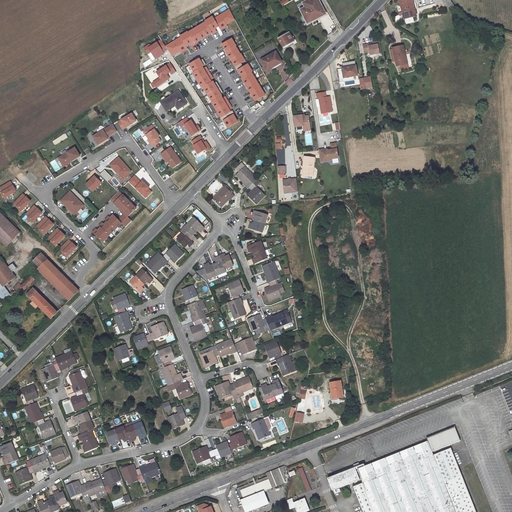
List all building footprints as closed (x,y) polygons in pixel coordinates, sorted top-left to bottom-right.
[(324,15),(322,12),(324,11),(321,7),(322,6),(318,0),(308,0),(303,3),(305,7),(301,10),(303,15),(304,14),(308,22),(317,17),(318,18),(324,15)] [(399,0),(404,20),(416,17),(412,0),(399,0)] [(304,14),(303,15),(307,23),(318,18),(317,17),(308,22),(304,14)] [(284,48),(294,42),(289,32),(278,38),(284,48)] [(373,43),(363,45),(364,54),(370,53),(370,56),(380,54),(378,44),(374,45),(373,43)] [(393,49),(390,50),(393,61),(395,61),(396,64),(397,66),(405,64),(403,55),(405,55),(403,46),(393,48),(393,49)] [(282,62),(276,52),(261,60),(267,70),(271,67),(271,66),(272,65),(273,67),(282,62)] [(358,75),(356,66),(342,68),(343,73),(344,73),(345,78),(358,75)] [(371,77),(363,78),(365,89),(372,87),(371,77)] [(186,104),(178,92),(161,103),(167,111),(175,105),(178,109),(186,104)] [(325,92),(316,94),(317,99),(319,99),(320,107),(322,113),(332,112),(330,97),(326,97),(325,92)] [(136,121),(132,114),(118,122),(123,129),(136,121)] [(302,115),(294,116),(295,127),(303,126),(304,131),(311,130),(309,116),(305,116),(302,117),(302,115)] [(113,125),(93,137),(98,145),(108,139),(107,137),(117,131),(113,125)] [(161,141),(158,137),(159,136),(152,126),(143,131),(149,139),(148,140),(153,147),(161,141)] [(181,162),(171,147),(161,154),(163,157),(165,156),(168,162),(173,168),(181,162)] [(63,165),(72,160),(72,161),(80,156),(75,148),(58,158),(63,165)] [(123,179),(131,171),(119,157),(110,165),(123,179)] [(315,158),(304,157),(303,166),(305,166),(304,175),(312,176),(315,158)] [(244,166),(237,174),(237,175),(241,179),(241,180),(244,183),(243,184),(248,189),(248,188),(253,183),(257,179),(244,166)] [(102,183),(95,176),(86,185),(93,192),(102,183)] [(151,192),(148,188),(149,187),(142,181),(141,182),(135,176),(130,182),(145,198),(151,192)] [(253,183),(248,188),(251,191),(252,191),(248,195),(247,196),(256,204),(265,195),(257,186),(261,182),(257,179),(253,183)] [(298,192),(296,179),(283,180),(284,193),(298,192)] [(13,185),(11,186),(9,182),(0,187),(0,188),(2,192),(1,192),(5,198),(16,191),(13,185)] [(225,186),(212,199),(220,206),(221,206),(225,202),(226,202),(229,199),(230,200),(235,195),(232,193),(225,186)] [(114,203),(125,214),(119,220),(113,215),(110,218),(109,217),(105,220),(107,221),(107,222),(104,225),(102,223),(99,226),(101,228),(98,231),(96,229),(93,232),(103,242),(109,236),(115,229),(115,230),(121,223),(125,227),(132,221),(128,217),(136,209),(123,195),(122,195),(119,191),(110,199),(114,203)] [(80,209),(80,207),(83,204),(70,192),(61,201),(73,214),(76,211),(78,211),(80,209)] [(26,197),(25,199),(21,195),(14,203),(18,206),(17,207),(21,211),(31,202),(26,197)] [(38,209),(37,210),(33,206),(26,214),(29,218),(28,218),(33,223),(42,213),(38,209)] [(268,215),(254,211),(253,216),(255,217),(254,220),(265,224),(268,215)] [(0,240),(6,247),(20,232),(0,212),(0,240)] [(49,220),(48,221),(44,218),(37,225),(41,229),(40,230),(44,234),(54,224),(49,220)] [(194,218),(188,225),(195,232),(198,230),(200,232),(204,228),(194,218)] [(265,224),(254,220),(253,224),(250,223),(249,229),(262,233),(265,224)] [(188,225),(181,231),(183,233),(191,241),(195,237),(193,235),(195,232),(188,225)] [(61,231),(60,233),(56,229),(49,237),(52,240),(51,241),(56,246),(65,236),(61,231)] [(183,233),(177,240),(185,247),(187,245),(189,247),(193,243),(191,241),(183,233)] [(72,243),(71,244),(68,241),(60,248),(64,252),(63,253),(67,257),(77,247),(72,243)] [(248,246),(247,247),(249,252),(252,251),(253,254),(264,250),(260,241),(252,244),(248,246)] [(175,245),(163,257),(167,261),(170,259),(171,258),(175,262),(175,263),(184,254),(175,245)] [(264,250),(253,254),(255,257),(252,259),(254,264),(267,259),(264,250)] [(159,253),(146,265),(154,273),(159,268),(159,269),(162,266),(163,267),(168,262),(167,261),(163,257),(159,253)] [(41,254),(33,262),(39,268),(71,299),(79,291),(41,254)] [(219,256),(225,269),(233,265),(229,255),(226,256),(225,254),(219,256)] [(216,263),(213,265),(217,275),(226,272),(225,269),(219,256),(214,258),(216,263)] [(1,258),(0,258),(0,282),(3,286),(8,283),(15,277),(11,272),(8,268),(1,258)] [(280,278),(274,262),(263,266),(266,272),(265,272),(267,277),(265,277),(268,283),(269,283),(275,280),(276,280),(280,278)] [(14,263),(8,268),(11,272),(18,268),(14,263)] [(209,263),(203,266),(209,279),(217,275),(213,265),(210,266),(209,263)] [(136,276),(144,284),(147,281),(149,283),(153,279),(143,269),(136,276)] [(21,286),(20,288),(23,291),(34,280),(31,276),(21,286)] [(130,283),(140,293),(144,289),(142,286),(144,284),(136,276),(130,283)] [(239,280),(227,285),(233,301),(240,298),(238,295),(238,294),(243,292),(244,291),(239,280)] [(271,287),(265,290),(269,301),(281,296),(280,293),(277,285),(276,283),(275,280),(269,283),(271,287)] [(0,282),(0,296),(4,301),(10,295),(11,296),(16,291),(13,288),(8,283),(3,286),(0,282)] [(18,283),(13,288),(16,291),(20,288),(21,286),(18,283)] [(193,285),(183,289),(183,290),(185,295),(184,295),(186,301),(189,300),(190,304),(197,302),(195,297),(197,296),(193,285)] [(33,288),(27,295),(31,299),(33,301),(38,306),(51,319),(57,312),(47,302),(38,293),(33,288)] [(39,292),(38,293),(47,302),(48,301),(39,292)] [(125,293),(113,298),(114,301),(117,308),(120,314),(126,312),(124,308),(124,307),(129,305),(130,305),(125,293)] [(233,301),(228,303),(234,319),(245,315),(242,309),(243,309),(242,304),(243,304),(240,298),(233,301)] [(190,304),(189,305),(189,306),(191,311),(190,311),(192,316),(191,316),(193,322),(194,322),(206,317),(203,309),(199,301),(197,302),(190,304)] [(271,315),(265,318),(266,319),(268,325),(270,330),(292,321),(287,310),(282,312),(282,313),(276,316),(276,315),(272,316),(271,315)] [(120,314),(114,316),(121,333),(131,329),(131,328),(129,323),(130,322),(128,318),(129,318),(127,311),(126,312),(120,314)] [(259,315),(247,319),(252,331),(264,327),(266,331),(270,330),(268,325),(266,319),(261,320),(259,315)] [(206,317),(194,322),(196,326),(191,329),(190,329),(195,340),(203,337),(207,335),(206,332),(203,325),(207,323),(208,323),(206,317)] [(153,333),(150,334),(152,341),(168,334),(163,322),(152,327),(154,332),(153,333)] [(145,336),(144,333),(139,335),(139,336),(134,338),(133,339),(137,349),(142,347),(148,345),(148,342),(152,341),(150,334),(145,336)] [(250,338),(234,344),(237,351),(240,349),(241,349),(243,354),(243,355),(255,350),(254,350),(257,349),(252,338),(250,339),(250,338)] [(232,339),(215,346),(216,349),(219,355),(219,356),(220,356),(226,354),(226,355),(230,353),(231,354),(237,352),(237,351),(234,344),(232,339)] [(277,341),(264,346),(269,357),(270,357),(275,355),(275,356),(277,359),(283,357),(277,341)] [(125,345),(113,349),(118,361),(121,360),(130,357),(134,355),(132,349),(128,350),(127,350),(125,345)] [(212,351),(200,355),(205,368),(217,363),(214,357),(219,355),(216,349),(215,346),(210,348),(211,348),(212,351)] [(170,347),(158,352),(160,355),(162,362),(164,367),(171,365),(169,361),(174,358),(175,358),(170,347)] [(65,354),(55,358),(56,360),(57,364),(60,370),(60,371),(67,368),(66,367),(70,365),(70,364),(76,362),(75,360),(78,359),(76,354),(73,355),(72,351),(72,352),(65,354)] [(277,359),(276,360),(278,366),(279,365),(281,370),(282,369),(284,375),(285,376),(295,371),(288,355),(283,357),(277,359)] [(57,364),(56,360),(52,362),(44,366),(45,369),(42,370),(47,382),(58,377),(56,372),(57,371),(60,370),(57,364)] [(164,367),(161,369),(165,377),(168,385),(180,381),(181,380),(183,380),(181,375),(179,376),(178,374),(177,375),(175,370),(174,371),(172,365),(171,365),(164,367)] [(71,375),(70,375),(70,376),(73,382),(72,382),(73,386),(72,387),(75,393),(82,390),(87,388),(83,378),(81,372),(80,371),(71,375)] [(239,384),(234,386),(237,392),(239,397),(240,397),(243,396),(242,392),(253,388),(249,378),(243,380),(243,379),(238,381),(239,384)] [(284,393),(278,380),(273,382),(274,384),(271,386),(275,396),(284,393)] [(168,385),(167,386),(169,391),(175,389),(180,399),(192,394),(187,383),(181,385),(180,381),(168,385)] [(227,381),(216,386),(221,398),(232,394),(234,398),(236,398),(238,402),(240,401),(239,397),(237,392),(234,386),(230,387),(227,381)] [(343,397),(340,381),(330,383),(332,393),(333,399),(339,398),(343,397)] [(275,396),(271,386),(267,387),(266,384),(261,387),(266,400),(275,396)] [(34,385),(22,390),(28,406),(34,403),(33,400),(33,399),(38,397),(34,385)] [(77,397),(71,399),(76,411),(88,406),(83,394),(88,392),(87,388),(82,390),(75,393),(77,397)] [(28,406),(25,407),(32,424),(43,419),(44,419),(42,412),(40,413),(39,409),(38,409),(35,403),(34,403),(28,406)] [(178,413),(168,417),(172,430),(184,425),(184,424),(182,419),(186,417),(182,406),(176,408),(178,413)] [(230,407),(224,409),(226,413),(226,414),(221,416),(220,416),(224,427),(237,423),(230,407)] [(262,409),(251,413),(253,418),(264,413),(262,409)] [(87,412),(74,417),(76,423),(79,421),(80,425),(91,421),(87,412)] [(268,417),(251,424),(254,430),(255,429),(257,433),(258,433),(260,439),(270,435),(269,431),(266,423),(270,421),(268,417)] [(43,419),(32,424),(33,428),(38,426),(43,437),(55,433),(51,421),(50,421),(45,423),(43,419)] [(91,421),(80,425),(82,428),(79,429),(81,434),(81,435),(91,430),(94,429),(91,421)] [(147,435),(142,422),(133,425),(138,436),(141,435),(142,437),(147,435)] [(138,436),(133,425),(125,429),(129,439),(130,442),(135,440),(134,437),(138,436)] [(115,430),(119,440),(123,439),(124,441),(129,439),(125,429),(124,426),(115,430)] [(354,468),(328,478),(332,491),(360,480),(359,479),(359,477),(360,476),(361,478),(363,483),(352,487),(362,511),(476,511),(451,448),(433,455),(432,452),(460,441),(455,427),(426,438),(428,441),(365,466),(364,464),(360,466),(354,468)] [(81,434),(78,436),(80,441),(83,440),(84,443),(95,439),(91,430),(81,435),(81,434)] [(106,433),(112,446),(117,444),(116,441),(119,440),(115,430),(106,433)] [(232,443),(228,444),(231,451),(247,444),(242,432),(230,437),(231,437),(233,442),(232,443)] [(95,439),(84,443),(86,446),(83,447),(85,453),(98,447),(95,439)] [(11,443),(0,446),(0,452),(0,453),(3,452),(4,455),(15,451),(11,443)] [(217,449),(213,450),(216,459),(232,453),(231,451),(228,444),(228,443),(227,443),(222,445),(222,444),(216,446),(217,449)] [(206,447),(206,446),(192,452),(197,464),(211,459),(212,463),(217,461),(216,459),(213,450),(212,448),(208,450),(207,450),(206,447)] [(50,452),(46,454),(49,463),(54,461),(55,463),(60,461),(60,460),(65,458),(66,458),(65,458),(62,448),(61,448),(50,452)] [(15,451),(4,455),(6,459),(3,460),(5,465),(18,460),(15,451)] [(46,454),(29,461),(31,466),(34,472),(34,473),(41,471),(40,470),(44,468),(44,467),(49,465),(50,464),(49,463),(46,454)] [(139,468),(140,468),(144,480),(145,480),(151,477),(161,473),(157,463),(156,463),(151,465),(150,465),(146,466),(146,465),(139,468)] [(133,464),(121,469),(126,481),(128,480),(136,477),(139,476),(141,481),(144,480),(140,468),(136,470),(135,470),(133,465),(133,464)] [(28,468),(16,472),(21,485),(32,480),(32,479),(30,474),(31,474),(34,472),(31,466),(28,468)] [(106,479),(102,481),(106,490),(110,488),(111,489),(116,487),(115,483),(120,481),(116,468),(104,473),(104,474),(106,479)] [(299,469),(308,492),(311,491),(302,468),(299,469)] [(268,477),(236,489),(241,500),(244,499),(240,490),(268,479),(268,477)] [(268,479),(240,490),(244,499),(241,500),(245,511),(247,511),(269,504),(264,491),(272,488),(268,479)] [(90,482),(84,484),(84,485),(87,491),(89,497),(96,494),(106,490),(102,481),(102,480),(101,480),(95,482),(95,481),(91,483),(90,482)] [(78,481),(66,485),(71,498),(83,493),(86,501),(90,500),(89,497),(87,491),(84,485),(81,486),(80,487),(78,481)] [(59,491),(53,493),(55,496),(59,506),(68,502),(63,492),(60,493),(59,491)] [(129,495),(123,497),(126,503),(131,501),(129,495)] [(51,500),(47,502),(51,511),(60,509),(59,506),(55,496),(49,498),(51,500)] [(292,499),(286,501),(290,509),(295,507),(297,511),(305,511),(309,510),(306,501),(304,501),(303,499),(293,503),(292,499)] [(43,500),(37,503),(41,511),(51,511),(47,502),(44,503),(43,500)] [(199,511),(213,511),(211,506),(208,507),(207,504),(204,503),(197,506),(199,511)]
